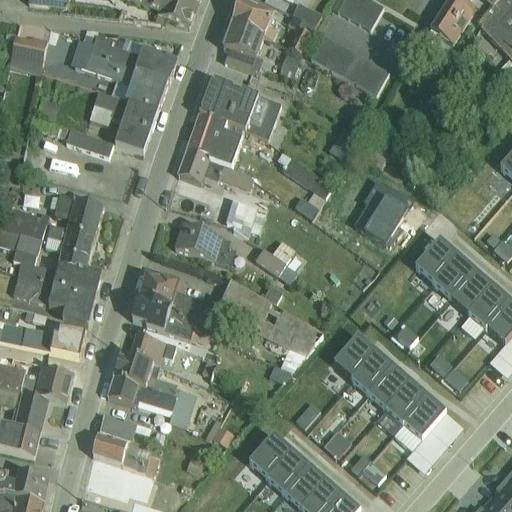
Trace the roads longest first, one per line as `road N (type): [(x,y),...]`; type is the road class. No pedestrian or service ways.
road 1 (residential): [(57,511),(100,349),(206,41)]
road 2 (residential): [(206,41),(0,17)]
road 3 (residential): [(417,511),(511,401)]
